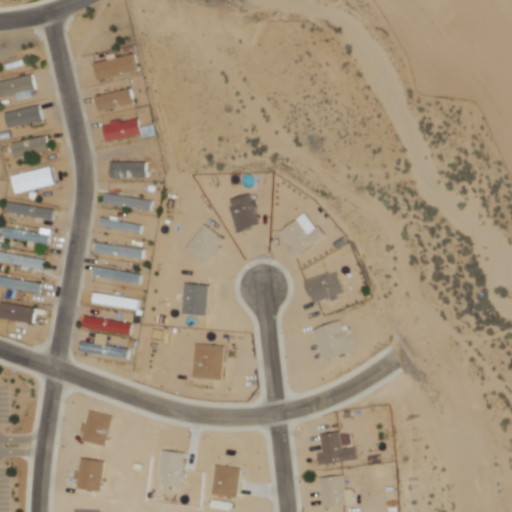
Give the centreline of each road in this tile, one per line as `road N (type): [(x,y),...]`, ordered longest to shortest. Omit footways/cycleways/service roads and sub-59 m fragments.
road 1 (residential): [(48,10),(84,184),(39,511)]
road 2 (residential): [(397,356),(307,404),(223,415),(161,405),(0,348)]
road 3 (residential): [(286,511),(262,286)]
